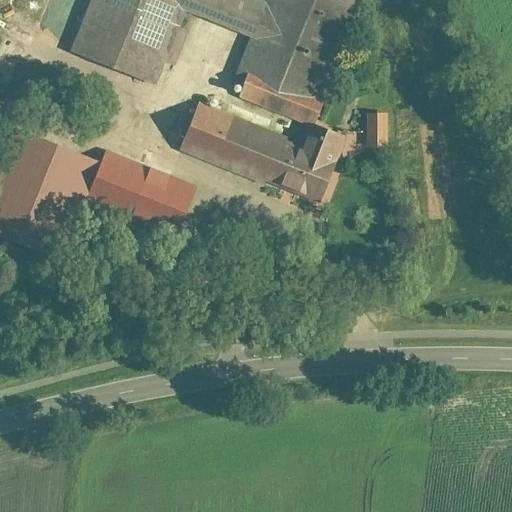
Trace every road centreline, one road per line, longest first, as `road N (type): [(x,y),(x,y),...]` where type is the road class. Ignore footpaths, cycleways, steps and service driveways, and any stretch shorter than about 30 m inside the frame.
road 1 (tertiary): [(511,364),(426,358),(105,389),(0,417)]
road 2 (unknown): [(511,297),(502,253),(466,215),(245,157)]
